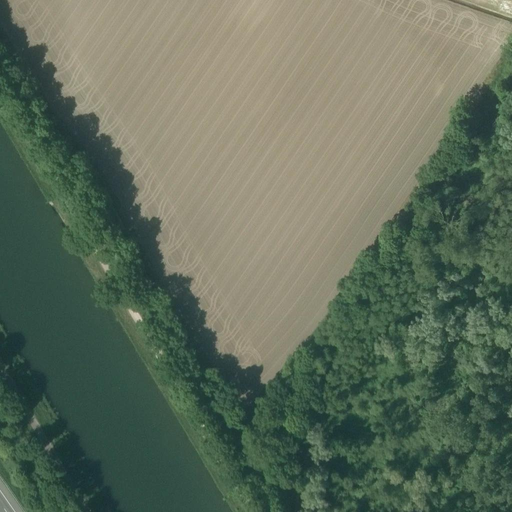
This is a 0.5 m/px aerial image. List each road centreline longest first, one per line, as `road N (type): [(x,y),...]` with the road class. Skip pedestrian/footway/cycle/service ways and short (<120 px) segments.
road 1 (track): [(251,511),(0,96)]
road 2 (unclassified): [(84,511),(0,368)]
